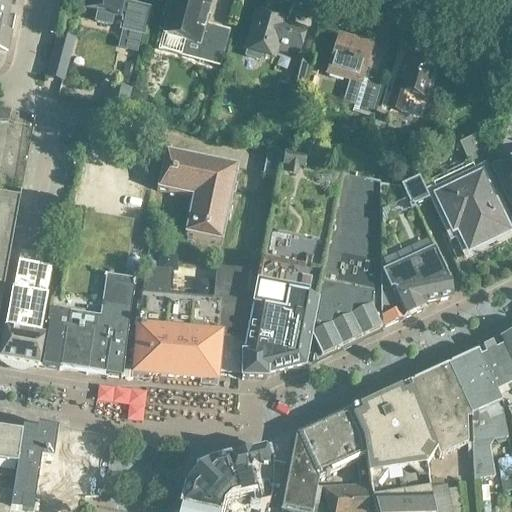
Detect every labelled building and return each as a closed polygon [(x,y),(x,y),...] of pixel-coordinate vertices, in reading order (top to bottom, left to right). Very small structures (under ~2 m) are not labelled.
[(8,0),(0,0),(0,41),(0,42),(1,36),(1,35),(2,33),(6,13),(6,12),(7,4),(8,2),(8,0)] [(84,0),(82,10),(96,14),(94,23),(111,27),(113,18),(117,19),(117,18),(122,19),(119,31),(122,32),(141,37),(143,37),(150,10),(125,4),(124,5),(120,5),(121,0),(84,0)] [(162,37),(158,50),(181,57),(196,61),(218,67),(227,34),(203,27),(210,0),(172,0),(170,9),(174,10),(172,18),(163,15),(159,31),(164,32),(163,37),(162,37)] [(246,51),(244,57),(258,62),(260,62),(261,56),(273,59),(275,52),(285,55),(287,50),(298,53),(305,31),(283,24),(284,21),(257,12),(245,51),(246,51)] [(55,41),(45,79),(63,82),(74,40),(57,37),(55,41)] [(338,38),(326,74),(349,81),(342,104),(354,107),(361,85),(360,85),(364,72),(365,69),(371,49),(338,38)] [(162,55),(158,69),(181,75),(184,60),(162,55)] [(387,105),(386,110),(404,115),(420,119),(425,101),(427,102),(432,84),(427,82),(432,67),(405,59),(399,78),(396,77),(387,105)] [(301,93),(308,63),(294,60),(286,89),(301,93)] [(354,107),(352,113),(370,118),(382,77),(364,72),(360,85),(361,85),(354,107)] [(108,86),(102,112),(125,118),(132,92),(108,86)] [(494,206),(504,200),(488,168),(493,166),(478,137),(460,146),(469,164),(420,187),(429,205),(435,201),(451,234),(444,237),(456,261),(467,256),(467,257),(508,236),(494,206)] [(505,198),(511,214),(511,145),(502,141),(493,163),(494,166),(490,168),(505,198)] [(164,154),(156,192),(191,200),(183,237),(221,245),(237,169),(182,158),(183,151),(173,149),(171,155),(164,154)] [(275,181),(277,172),(278,170),(281,157),(267,154),(262,178),(275,181)] [(311,338),(342,179),(328,176),(320,175),(278,170),(277,172),(275,181),(257,277),(244,342),(241,357),(241,381),(266,381),(266,378),(275,376),(304,369),(305,358),(307,358),(311,338)] [(342,179),(311,338),(318,353),(313,356),(312,363),(316,361),(330,355),(358,342),(366,338),(366,335),(374,332),(377,333),(381,331),(380,330),(380,221),(379,188),(376,187),(342,179)] [(400,190),(379,188),(380,221),(380,330),(425,310),(423,305),(452,299),(448,278),(446,278),(415,210),(428,204),(420,187),(418,182),(400,190)] [(0,230),(13,233),(14,233),(18,211),(17,210),(0,207),(0,230)] [(81,235),(128,242),(132,222),(85,214),(81,235)] [(0,252),(9,254),(11,254),(14,233),(13,233),(0,230),(0,252)] [(128,242),(81,235),(68,232),(57,299),(51,299),(46,325),(48,325),(41,368),(121,380),(134,284),(124,283),(130,243),(128,242)] [(0,274),(5,275),(7,275),(11,254),(9,254),(0,252),(0,274)] [(0,350),(0,362),(2,363),(30,368),(38,369),(42,344),(40,342),(48,298),(46,298),(52,269),(18,262),(13,292),(12,291),(0,350)] [(221,303),(184,300),(166,298),(168,275),(146,272),(144,296),(142,296),(139,331),(138,331),(134,377),(145,378),(145,376),(203,381),(203,384),(214,385),(219,338),(218,338),(221,303)] [(217,274),(215,291),(245,294),(247,276),(217,274)] [(415,382),(416,384),(411,386),(411,384),(351,412),(362,445),(372,501),(405,496),(429,493),(427,483),(424,470),(436,454),(438,460),(466,446),(472,446),(473,482),(494,478),(489,449),(493,442),(495,442),(497,445),(505,444),(506,441),(507,440),(505,426),(511,422),(511,336),(475,354),(415,382)] [(310,511),(316,483),(357,464),(359,487),(352,488),(320,490),(328,511),(373,511),(372,501),(362,445),(351,412),(295,438),(292,457),(289,468),(280,511),(310,511)] [(22,436),(9,511),(31,511),(32,511),(36,486),(40,464),(52,466),(57,433),(36,429),(35,434),(22,432),(22,436)] [(0,432),(0,511),(9,511),(22,436),(0,432)] [(36,486),(32,511),(33,511),(48,511),(105,485),(98,469),(103,440),(57,433),(52,466),(40,464),(36,486)] [(266,511),(271,496),(271,465),(268,452),(248,457),(248,456),(235,459),(236,460),(209,467),(184,491),(178,511),(266,511)] [(429,493),(432,511),(451,511),(447,492),(446,487),(444,487),(443,480),(427,483),(429,493)] [(432,511),(429,493),(405,496),(405,511),(432,511)] [(405,511),(405,496),(372,501),(373,511),(405,511)]
